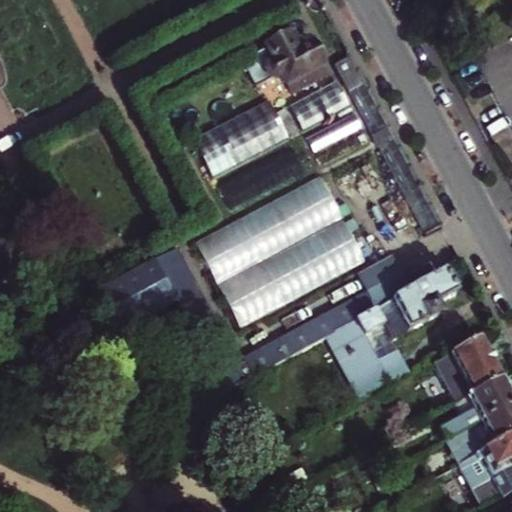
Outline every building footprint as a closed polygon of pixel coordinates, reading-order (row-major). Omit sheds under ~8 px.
[(427,26),(437,46),(457,35),(446,16),(427,26)] [(299,53),(289,35),(267,47),(278,66),(271,70),(268,76),(271,81),(277,81),(285,77),(289,86),(300,80),(304,87),(318,80),(314,72),(325,66),(313,45),(299,53)] [(367,89),(351,59),(337,67),(429,237),(443,230),(367,89)] [(329,74),(325,66),(314,72),(318,80),(329,74)] [(292,107),(305,133),(351,108),(338,83),(292,107)] [(355,115),(309,139),(316,154),(363,129),(355,115)] [(235,328),(364,267),(322,179),(193,239),(235,328)] [(175,299),(194,289),(176,254),(157,265),(175,299)] [(363,278),(371,291),(380,309),(412,291),(396,261),(363,278)] [(450,285),(445,274),(412,291),(380,309),(332,335),(342,353),(366,339),(373,353),(439,317),(433,307),(456,295),(450,285)] [(235,365),(194,289),(175,299),(225,393),(332,335),(380,309),(371,291),(235,365)] [(467,390),(456,395),(460,403),(501,382),(486,354),(479,341),(449,357),(467,390)] [(320,384),(346,370),(338,355),(312,369),(320,384)] [(439,363),(456,395),(467,390),(449,357),(439,363)] [(363,403),(346,370),(320,384),(338,417),(363,403)] [(465,433),(511,407),(511,402),(507,393),(501,382),(460,403),(451,408),(457,419),(438,429),(445,443),(465,433)] [(458,468),(468,463),(511,440),(511,407),(465,433),(470,443),(450,453),(458,468)] [(432,418),(438,429),(457,419),(451,408),(432,418)] [(445,443),(450,453),(470,443),(465,433),(445,443)] [(511,440),(468,463),(471,470),(482,464),(490,480),(501,500),(511,494),(511,478),(508,470),(511,467),(511,440)] [(479,485),(490,480),(482,464),(471,470),(479,485)] [(299,470),(274,484),(282,499),(289,495),(307,485),(299,470)] [(511,511),(511,494),(501,500),(479,511),(511,511)] [(298,511),(289,495),(282,499),(289,511),(298,511)]
